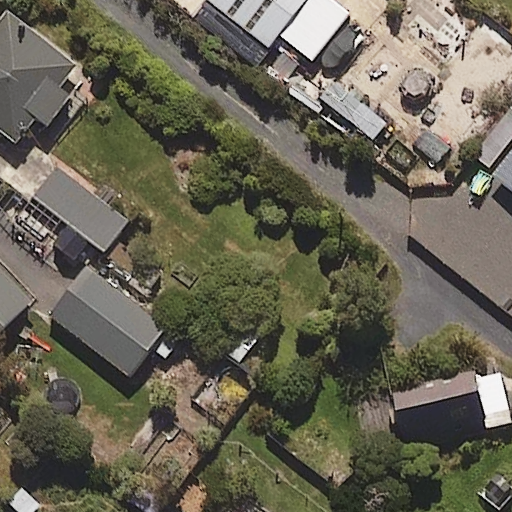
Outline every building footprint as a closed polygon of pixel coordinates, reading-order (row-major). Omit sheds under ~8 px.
[(213,0),(212,2),(278,54),(283,47),(305,65),(344,16),(323,0),(213,0)] [(81,102),(73,96),(88,75),(12,20),(0,35),(0,124),(30,147),(43,128),(55,137),(81,102)] [(394,128),(335,80),(320,99),(378,147),(394,128)] [(111,259),(135,228),(61,171),(37,202),(111,259)] [(0,347),(40,309),(0,267),(0,347)] [(137,381),(173,334),(95,274),(59,322),(137,381)] [(179,400),(203,356),(181,344),(156,388),(179,400)] [(393,431),(511,411),(511,399),(509,380),(387,399),(393,431)]
